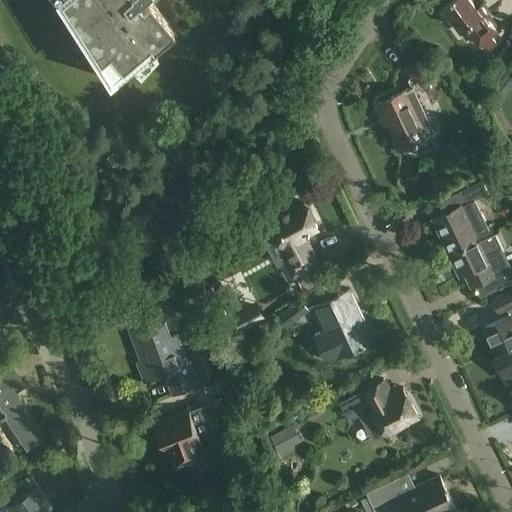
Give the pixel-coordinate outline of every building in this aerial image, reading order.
[(56,0),(107,79),(171,25),(150,0),(56,0)] [(496,42),(491,35),(499,28),(486,11),(487,11),(482,3),(477,7),(471,0),(447,0),(444,3),(463,28),(466,25),(479,43),(480,42),(486,50),(496,42)] [(415,57),(405,68),(426,88),(437,78),(415,57)] [(400,148),(414,142),(415,143),(419,141),(418,140),(429,135),(422,121),(427,119),(422,109),(417,111),(407,89),(379,102),(400,148)] [(475,198),(489,192),(483,180),(461,190),(467,202),(475,198)] [(467,202),(434,218),(450,252),(494,232),(490,224),(488,225),(475,198),(467,202)] [(318,227),(311,214),(312,212),(309,206),(306,205),(304,201),(271,219),(270,220),(264,224),(271,238),(268,240),(280,263),(287,259),(295,273),(317,261),(303,235),(318,227)] [(472,285),(496,273),(501,285),(511,279),(511,265),(496,231),(494,232),(450,252),(461,274),(466,272),(472,285)] [(234,272),(213,281),(239,329),(275,309),(267,296),(255,302),(238,270),(234,272)] [(325,330),(315,334),(327,361),(347,352),(371,341),(365,326),(367,325),(351,289),(314,306),(325,330)] [(511,305),(511,290),(493,300),(499,311),(511,305)] [(309,309),(301,298),(278,315),(287,326),(309,309)] [(159,309),(135,318),(150,357),(139,362),(146,380),(166,373),(174,393),(197,384),(195,379),(198,377),(200,381),(211,377),(201,353),(191,357),(192,361),(188,363),(181,345),(174,348),(159,309)] [(511,319),(510,315),(485,327),(510,380),(511,379),(511,319)] [(219,349),(226,368),(242,362),(236,343),(219,349)] [(15,390),(23,385),(13,370),(0,378),(0,415),(4,413),(27,447),(43,436),(19,400),(15,390)] [(245,370),(220,378),(225,393),(250,384),(245,370)] [(419,416),(403,387),(392,393),(384,379),(364,389),(372,404),(371,405),(386,433),(419,416)] [(193,455),(204,450),(199,436),(215,430),(204,404),(157,422),(167,448),(173,446),(180,464),(194,459),(193,455)] [(400,511),(448,511),(456,509),(440,475),(404,492),(398,477),(368,492),(377,511),(381,511),(397,505),(400,511)] [(23,478),(0,493),(0,511),(41,511),(37,506),(47,499),(37,483),(30,488),(23,478)]
